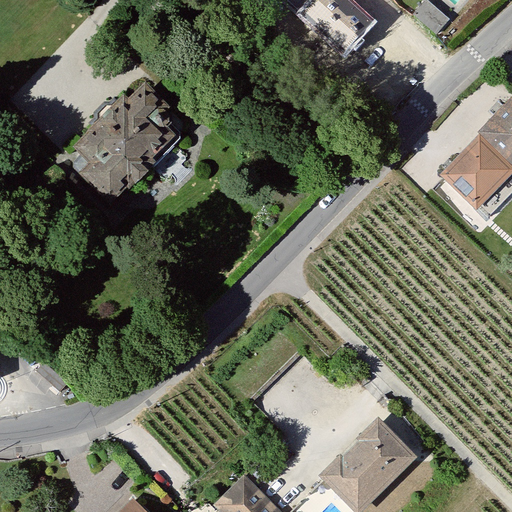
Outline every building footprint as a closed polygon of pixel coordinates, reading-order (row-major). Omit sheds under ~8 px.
[(361,10),(349,0),(322,0),(307,16),(334,40),(361,10)] [(200,136),(149,90),(78,170),(129,215),(200,136)] [(511,114),(486,140),(511,165),(511,114)] [(511,182),(511,177),(478,145),(446,178),(482,213),(511,182)] [(378,418),(320,473),(357,511),(362,511),(418,460),(378,418)] [(281,511),(244,476),(214,506),(220,511),(281,511)]
